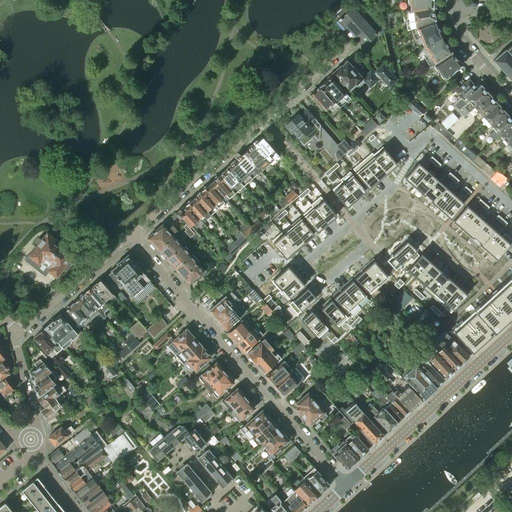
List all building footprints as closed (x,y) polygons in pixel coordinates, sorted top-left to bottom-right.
[(410,3),(411,11),(433,7),(432,0),(408,0),(408,3),(410,3)] [(339,20),(337,21),(344,29),(347,27),(364,45),(377,34),(353,7),(348,12),(343,7),(342,8),(336,13),(340,17),(338,19),(339,20)] [(407,31),(411,28),(436,20),(433,7),(411,11),(408,11),(409,21),(405,22),(407,31)] [(422,42),(424,46),(442,36),(440,33),(436,20),(411,28),(415,39),(418,37),(420,43),(422,42)] [(424,57),(430,67),(452,52),(442,36),(424,46),(426,50),(424,51),(427,56),(424,57)] [(506,49),(494,60),(495,62),(499,66),(502,69),(511,80),(511,44),(506,50),(506,49)] [(452,52),(430,67),(428,68),(431,72),(429,73),(431,76),(436,73),(442,81),(462,64),(452,52)] [(341,66),(333,73),(349,91),(356,84),(359,87),(365,81),(364,81),(367,79),(367,80),(367,81),(370,84),(373,85),(379,80),(378,79),(380,77),(389,87),(397,80),(383,64),(375,71),(376,72),(374,74),(371,70),(363,77),(361,75),(353,65),(352,66),(352,65),(351,66),(347,62),(341,67),(341,66)] [(328,78),(320,85),(339,107),(350,97),(331,75),(327,78),(328,78)] [(456,84),(449,90),(452,94),(455,91),(461,97),(453,105),(464,117),(469,112),(475,108),(489,94),(481,85),(477,88),(469,79),(459,88),(456,84)] [(339,107),(320,85),(314,90),(310,93),(325,109),(329,106),(332,110),(338,105),(339,107)] [(489,94),(475,108),(478,112),(483,117),(497,104),(489,94)] [(497,104),(483,117),(491,126),(506,113),(497,104)] [(298,114),(285,124),(298,139),(303,145),(314,136),(318,140),(320,139),(320,131),(320,125),(315,119),(307,110),(300,116),(298,114)] [(495,130),(489,135),(494,140),(499,135),(511,124),(511,120),(506,113),(491,126),(495,130)] [(366,128),(362,131),(365,135),(377,124),(373,121),(366,128)] [(437,124),(434,128),(443,136),(447,132),(437,124)] [(503,139),(498,144),(502,149),(506,146),(508,145),(511,140),(511,124),(499,135),(503,139)] [(318,140),(324,147),(325,145),(326,138),(326,132),(320,131),(320,139),(318,140)] [(447,132),(443,136),(448,141),(452,136),(447,132)] [(258,139),(251,144),(268,163),(269,163),(278,155),(261,136),(258,139)] [(324,147),(329,153),(331,151),(331,144),(332,138),(326,138),(325,145),(324,147)] [(336,158),(335,159),(336,161),(351,148),(343,139),(337,144),(336,158)] [(246,150),(243,152),(259,170),(268,163),(251,144),(251,145),(246,150)] [(329,153),(335,159),(336,158),(337,144),(331,144),(331,151),(329,153)] [(373,154),(388,172),(389,171),(389,170),(397,163),(382,146),(373,154)] [(235,159),(235,160),(251,178),(259,170),(243,152),(235,159)] [(372,152),(362,160),(378,179),(380,178),(379,178),(386,173),(388,172),(373,154),(372,152)] [(226,167),(243,185),(251,178),(235,160),(229,165),(227,167),(226,167)] [(362,160),(353,168),(369,187),(377,180),(378,179),(362,160)] [(336,162),(330,168),(333,171),(339,166),(336,162)] [(406,175),(404,177),(413,186),(427,170),(418,162),(406,175)] [(224,171),(219,176),(234,193),(240,188),(242,191),(245,188),(243,185),(226,167),(223,170),(224,171)] [(330,168),(324,173),(327,176),(333,171),(330,168)] [(427,170),(413,186),(422,194),(436,178),(427,170)] [(350,171),(340,179),(341,181),(342,181),(356,198),(357,197),(366,190),(350,171)] [(496,172),(490,178),(499,186),(505,180),(496,172)] [(214,181),(211,183),(226,200),(234,193),(219,176),(218,176),(216,176),(214,178),(214,180),(213,181),(214,181)] [(436,178),(422,194),(424,195),(425,194),(431,200),(430,201),(431,202),(445,186),(436,178)] [(341,181),(332,189),(347,206),(355,199),(356,198),(342,181),(341,181)] [(202,190),(203,191),(218,207),(226,200),(211,183),(208,186),(207,186),(205,186),(203,188),(203,190),(202,190)] [(445,186),(431,202),(440,210),(454,194),(445,186)] [(293,190),(285,197),(289,203),(298,195),(293,190)] [(203,191),(194,198),(209,215),(218,207),(203,191)] [(454,194),(440,210),(450,218),(453,216),(452,215),(464,202),(454,194)] [(320,196),(310,204),(312,206),(327,223),(328,222),(336,215),(320,196)] [(186,205),(201,222),(209,215),(194,198),(192,200),(191,200),(189,200),(187,202),(187,204),(186,205)] [(284,198),(279,202),(283,206),(284,207),(289,203),(284,198)] [(454,217),(452,220),(462,229),(476,213),(466,204),(455,217),(454,217)] [(201,222),(186,205),(181,210),(180,209),(176,212),(189,226),(192,223),(196,227),(201,222)] [(312,206),(303,214),(317,231),(326,224),(327,223),(312,206)] [(476,213),(462,229),(471,236),(485,221),(476,213)] [(300,216),(290,225),(291,227),(292,226),(305,242),(306,241),(314,234),(300,216)] [(168,219),(147,238),(149,240),(152,243),(151,244),(155,248),(156,247),(158,249),(173,236),(174,235),(168,228),(172,225),(174,223),(172,221),(171,223),(168,219)] [(262,225),(258,221),(250,228),(254,232),(262,225)] [(471,236),(471,237),(472,238),(473,237),(479,242),(478,244),(480,245),(480,244),(494,229),(485,221),(471,236)] [(283,234),(296,250),(297,248),(303,243),(304,243),(305,242),(292,226),(291,227),(283,234)] [(250,228),(249,227),(241,235),(242,235),(246,240),(254,232),(250,228)] [(494,229),(480,244),(488,252),(502,236),(494,229)] [(57,237),(70,247),(75,240),(62,230),(57,237)] [(281,232),(271,240),(286,257),(294,250),(294,251),(296,250),(283,234),(281,232)] [(36,247),(26,260),(33,266),(37,261),(49,270),(56,276),(62,268),(65,270),(71,264),(67,261),(73,253),(66,247),(64,250),(53,242),(56,240),(47,233),(41,240),(38,237),(33,244),(36,247)] [(246,240),(242,235),(233,242),(238,247),(246,240)] [(173,236),(158,249),(166,259),(181,245),(183,244),(177,238),(175,239),(173,236)] [(488,252),(497,260),(499,257),(510,244),(502,236),(488,252)] [(396,259),(390,264),(395,269),(406,258),(409,256),(414,251),(414,252),(417,249),(406,240),(391,254),(396,259)] [(238,247),(233,242),(225,250),(228,253),(230,255),(238,247)] [(181,245),(166,259),(175,269),(191,253),(185,247),(184,249),(181,245)] [(419,255),(407,269),(417,277),(431,261),(421,252),(419,255)] [(191,253),(175,269),(179,273),(178,274),(183,279),(188,284),(194,278),(196,280),(205,272),(196,263),(198,261),(191,253)] [(231,256),(228,253),(222,258),(226,261),(231,256)] [(115,287),(121,282),(133,295),(150,281),(137,265),(136,265),(130,257),(129,257),(129,256),(128,256),(127,256),(126,256),(126,257),(125,257),(125,258),(124,259),(118,265),(117,264),(111,270),(112,271),(106,277),(115,287)] [(374,259),(364,268),(378,283),(388,275),(374,259)] [(431,261),(417,277),(426,285),(440,269),(431,261)] [(285,268),(272,280),(280,289),(296,275),(287,265),(285,268)] [(364,268),(354,277),(357,279),(369,292),(378,283),(364,268)] [(440,269),(426,285),(435,293),(449,277),(448,276),(447,277),(440,271),(441,270),(440,269)] [(296,275),(280,289),(289,299),(302,287),(305,285),(296,275)] [(449,277),(435,293),(444,301),(458,285),(449,277)] [(99,279),(91,287),(106,305),(115,297),(99,279)] [(352,279),(343,287),(357,303),(366,294),(355,282),(355,281),(352,279)] [(511,279),(454,332),(473,352),(511,316),(511,279)] [(458,285),(444,301),(454,309),(465,296),(468,294),(458,285)] [(91,287),(82,294),(98,313),(103,318),(105,317),(104,311),(109,308),(106,305),(91,287)] [(304,290),(291,301),(300,311),(313,300),(316,298),(307,287),(304,289),(304,290)] [(343,287),(333,296),(335,299),(336,299),(347,312),(357,303),(343,287)] [(213,315),(218,320),(232,308),(239,301),(231,292),(209,311),(212,316),(213,315)] [(82,294),(74,302),(90,320),(98,313),(82,294)] [(397,296),(390,304),(399,311),(405,304),(397,296)] [(331,298),(320,308),(335,323),(345,314),(333,301),(331,298)] [(90,320),(74,302),(66,309),(83,329),(86,326),(84,325),(90,320)] [(232,308),(218,320),(220,322),(219,323),(222,327),(224,325),(227,328),(239,317),(246,311),(238,302),(232,308)] [(268,306),(264,311),(267,315),(272,310),(268,306)] [(373,306),(368,313),(372,317),(378,311),(377,310),(373,306)] [(311,309),(300,318),(316,336),(326,326),(318,317),(319,317),(311,309)] [(52,320),(45,327),(59,343),(63,348),(70,341),(69,340),(72,338),(77,344),(86,337),(80,331),(75,325),(72,327),(61,314),(53,321),(52,320)] [(160,317),(147,330),(147,331),(150,333),(154,338),(167,325),(160,317)] [(242,321),(228,332),(236,342),(250,330),(247,327),(249,326),(243,319),(242,321)] [(138,320),(128,329),(132,335),(133,335),(137,340),(147,331),(147,330),(138,320)] [(250,330),(236,342),(242,348),(243,347),(245,350),(263,335),(255,326),(250,330)] [(45,327),(33,337),(51,358),(56,353),(62,348),(59,343),(45,327)] [(167,345),(175,355),(194,338),(186,329),(167,345)] [(294,336),(288,329),(283,334),(288,340),(294,336)] [(299,330),(294,335),(298,339),(303,335),(299,330)] [(442,341),(443,341),(446,344),(445,345),(447,347),(449,345),(451,347),(449,349),(462,363),(469,356),(469,355),(462,349),(444,331),(438,338),(442,341)] [(167,332),(155,342),(159,347),(171,336),(167,332)] [(140,342),(137,340),(133,335),(132,335),(126,340),(134,348),(140,342)] [(350,335),(342,343),(351,352),(359,344),(350,335)] [(442,348),(438,352),(455,370),(462,363),(449,349),(451,347),(449,345),(447,347),(445,345),(446,344),(443,341),(442,341),(438,338),(437,337),(435,340),(442,348)] [(183,363),(186,360),(202,347),(194,338),(175,355),(183,363)] [(249,357),(254,364),(272,348),(264,339),(247,353),(250,356),(249,357)] [(305,348),(300,342),(292,350),(294,353),(299,354),(305,348)] [(132,351),(128,346),(127,345),(119,352),(122,357),(124,358),(132,351)] [(202,347),(186,360),(196,370),(211,357),(207,352),(207,350),(205,348),(203,348),(202,347)] [(272,348),(254,364),(260,370),(261,369),(264,372),(280,358),(272,348)] [(421,354),(423,356),(428,361),(429,360),(446,377),(455,370),(438,352),(435,348),(428,354),(425,350),(421,354)] [(113,365),(122,357),(119,352),(110,360),(113,365)] [(416,364),(419,368),(436,386),(444,378),(428,361),(423,356),(416,364)] [(37,367),(30,372),(31,376),(33,379),(32,380),(34,383),(33,384),(50,371),(51,371),(48,368),(51,364),(46,359),(42,362),(39,358),(34,363),(37,367)] [(5,359),(0,362),(0,378),(8,372),(6,369),(8,368),(3,361),(5,359)] [(265,376),(274,386),(292,370),(283,360),(265,376)] [(109,361),(104,366),(112,376),(118,371),(109,361)] [(59,362),(55,366),(66,379),(70,375),(59,362)] [(199,377),(207,387),(225,372),(221,368),(222,367),(218,363),(217,364),(216,362),(199,377)] [(372,369),(388,386),(392,382),(388,378),(390,376),(379,363),(372,369)] [(415,364),(403,376),(423,398),(436,386),(419,368),(416,364),(415,364)] [(323,368),(318,373),(326,381),(331,376),(323,368)] [(292,370),(274,386),(282,396),(297,383),(294,379),(298,376),(292,370)] [(36,397),(37,397),(55,384),(52,380),(56,378),(50,371),(33,384),(34,387),(37,392),(35,393),(38,396),(36,397)] [(0,378),(0,389),(4,396),(7,394),(8,397),(13,393),(11,391),(13,389),(10,385),(12,383),(6,375),(9,373),(8,372),(0,378)] [(225,372),(207,387),(216,397),(224,390),(233,382),(232,381),(233,380),(230,376),(229,377),(225,372)] [(134,388),(126,379),(122,383),(130,392),(134,388)] [(404,380),(392,391),(410,411),(422,399),(404,380)] [(41,402),(43,405),(61,392),(61,393),(65,389),(62,386),(59,388),(55,383),(55,384),(37,397),(37,398),(37,400),(39,402),(41,402)] [(227,408),(230,412),(246,398),(242,393),(243,392),(240,388),(239,390),(237,388),(222,402),(227,408)] [(380,395),(377,398),(380,401),(384,407),(398,422),(403,416),(385,396),(380,390),(377,392),(380,395)] [(391,390),(385,396),(403,416),(410,411),(392,391),(391,390)] [(61,392),(43,405),(44,407),(40,410),(42,412),(41,413),(43,416),(45,416),(46,417),(61,406),(58,402),(64,397),(61,393),(61,392)] [(159,405),(149,393),(143,398),(153,410),(159,405)] [(300,413),(301,414),(316,401),(319,399),(315,394),(312,397),(308,393),(296,403),(298,405),(295,408),(296,409),(295,410),(299,414),(300,413)] [(246,398),(230,412),(233,415),(234,415),(239,421),(255,408),(253,406),(255,405),(252,401),(250,403),(246,398)] [(136,409),(140,413),(149,406),(145,401),(136,409)] [(316,401),(301,414),(305,419),(304,420),(308,424),(309,423),(310,425),(318,418),(321,421),(327,415),(324,412),(325,412),(316,401)] [(342,407),(338,410),(339,411),(344,416),(344,417),(351,424),(352,423),(367,438),(366,439),(372,445),(383,435),(354,403),(345,411),(342,407)] [(199,411),(193,416),(197,421),(200,418),(203,415),(211,409),(207,404),(199,411)] [(373,407),(369,410),(388,431),(398,422),(384,407),(378,413),(377,411),(373,407)] [(163,409),(159,413),(162,418),(167,415),(163,409)] [(215,414),(211,409),(200,418),(204,423),(215,414)] [(240,429),(249,440),(271,421),(270,420),(271,419),(267,415),(266,415),(262,410),(240,429)] [(339,411),(327,422),(332,428),(339,421),(344,417),(344,416),(339,411)] [(344,417),(339,421),(346,429),(351,424),(344,417)] [(252,438),(260,448),(279,430),(276,426),(277,425),(273,421),(272,422),(271,421),(249,440),(252,438)] [(119,425),(110,432),(115,438),(124,431),(119,425)] [(178,425),(164,437),(163,437),(172,448),(174,446),(175,447),(176,446),(176,445),(184,438),(190,433),(189,432),(183,425),(178,425)] [(53,433),(49,437),(50,438),(50,439),(52,442),(53,442),(55,445),(74,430),(71,426),(65,431),(61,426),(53,433)] [(85,427),(72,438),(78,445),(91,434),(85,427)] [(194,428),(189,432),(190,433),(184,438),(193,449),(194,451),(195,450),(196,452),(207,444),(194,428)] [(279,430),(260,448),(264,444),(272,454),(267,458),(269,461),(266,463),(265,463),(260,467),(260,468),(257,471),(261,475),(270,467),(275,463),(272,460),(276,457),(282,451),(279,448),(288,440),(287,439),(288,438),(284,434),(283,435),(279,430)] [(75,470),(64,478),(69,485),(80,477),(80,476),(85,473),(87,471),(88,471),(101,460),(107,455),(113,462),(121,455),(123,458),(136,448),(124,431),(115,438),(111,442),(104,447),(102,448),(82,465),(75,470)] [(353,432),(344,441),(359,458),(369,449),(353,432)] [(163,437),(164,437),(161,433),(150,443),(153,446),(148,450),(151,452),(150,454),(154,456),(157,460),(172,448),(163,437)] [(60,459),(53,465),(59,472),(70,463),(73,460),(76,458),(79,461),(82,465),(102,448),(91,434),(78,445),(75,447),(60,459)] [(218,442),(222,446),(229,441),(225,436),(218,442)] [(58,449),(48,458),(53,465),(60,459),(75,447),(78,445),(72,438),(69,440),(72,443),(61,452),(59,448),(58,449)] [(359,458),(344,441),(339,445),(338,444),(331,450),(345,467),(349,467),(359,458)] [(284,455),(288,461),(299,451),(295,446),(284,455)] [(198,458),(210,472),(221,464),(208,449),(206,451),(204,450),(202,454),(198,458)] [(240,457),(236,452),(231,457),(235,462),(240,457)] [(70,463),(59,472),(64,478),(75,470),(82,465),(79,461),(77,462),(75,463),(73,460),(70,463)] [(176,472),(189,486),(199,478),(187,463),(184,465),(183,464),(180,468),(181,468),(176,472)] [(221,464),(210,472),(223,487),(227,484),(231,482),(231,481),(233,479),(221,464)] [(314,468),(303,477),(319,495),(328,486),(328,483),(314,468)] [(80,477),(69,485),(74,492),(92,478),(87,471),(85,473),(80,476),(80,477)] [(37,477),(22,489),(29,498),(44,486),(37,477)] [(297,479),(290,485),(308,505),(314,498),(315,499),(319,495),(303,477),(303,478),(304,479),(300,483),(297,479)] [(92,478),(74,492),(80,499),(92,489),(98,485),(92,478)] [(199,478),(189,486),(202,501),(206,498),(210,496),(209,495),(212,493),(199,478)] [(299,511),(308,505),(290,485),(289,484),(278,494),(289,506),(288,506),(294,511),(299,511)] [(92,489),(80,499),(85,506),(98,496),(101,493),(103,492),(98,485),(92,489)] [(51,494),(44,486),(29,498),(36,506),(51,494)] [(98,496),(85,506),(90,511),(107,499),(107,498),(108,498),(104,493),(103,492),(101,493),(98,496)] [(291,511),(275,493),(265,502),(271,509),(273,511),(291,511)] [(45,511),(58,503),(51,494),(36,506),(39,511),(45,511)] [(13,499),(10,502),(15,508),(18,506),(13,499)] [(107,499),(90,511),(101,511),(110,505),(111,504),(107,499)] [(13,511),(6,502),(0,506),(0,511),(13,511)] [(63,511),(64,511),(58,503),(45,511),(63,511)] [(266,511),(267,511),(266,511),(265,511),(258,503),(248,511),(266,511)] [(493,506),(487,511),(502,511),(495,503),(493,506)]
